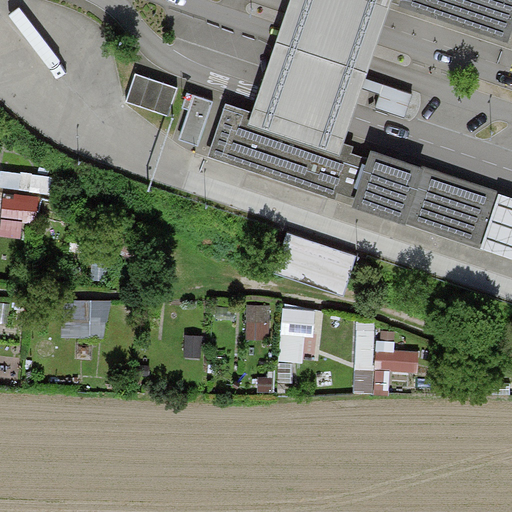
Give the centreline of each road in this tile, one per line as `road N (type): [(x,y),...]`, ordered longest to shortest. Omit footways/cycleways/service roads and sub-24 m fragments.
road 1 (primary): [(108,0),(151,45),(213,78),(511,169)]
road 2 (primary): [(178,0),(511,113)]
road 3 (track): [(511,358),(234,256),(218,242)]
road 4 (primary): [(511,73),(294,0)]
